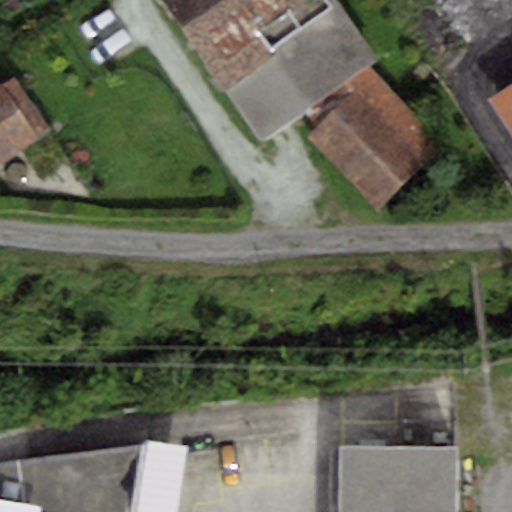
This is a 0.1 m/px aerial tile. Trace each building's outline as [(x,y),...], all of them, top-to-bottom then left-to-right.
[(159,0),(261,146),(306,114),(371,69),(381,62),(338,0),(159,0)] [(442,150),(371,69),(306,114),(317,129),(307,137),(379,211),(442,150)] [(13,78),(0,86),(0,164),(49,130),(13,78)] [(511,84),(485,101),(511,141),(511,84)] [(0,511),(180,511),(189,453),(145,445),(0,463),(0,511)] [(453,511),(454,450),(338,448),(337,511),(453,511)]
